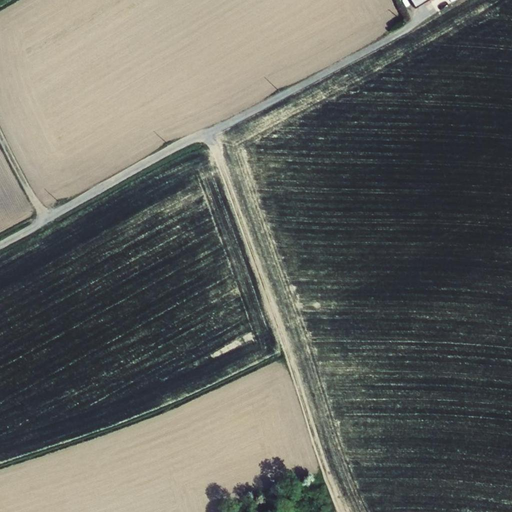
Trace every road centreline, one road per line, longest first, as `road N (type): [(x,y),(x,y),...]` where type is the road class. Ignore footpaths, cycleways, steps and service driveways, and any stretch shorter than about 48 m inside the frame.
road 1 (track): [(209,133),(341,511)]
road 2 (track): [(209,133),(446,0)]
road 3 (track): [(0,246),(209,133)]
